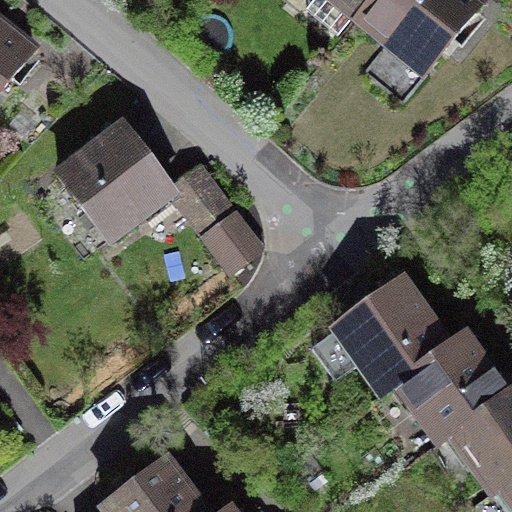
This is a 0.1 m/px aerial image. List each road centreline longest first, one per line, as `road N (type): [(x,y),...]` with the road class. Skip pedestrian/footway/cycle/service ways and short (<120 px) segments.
road 1 (residential): [(0,511),(339,252)]
road 2 (residential): [(72,0),(289,191),(339,252)]
road 3 (residential): [(339,252),(511,120)]
